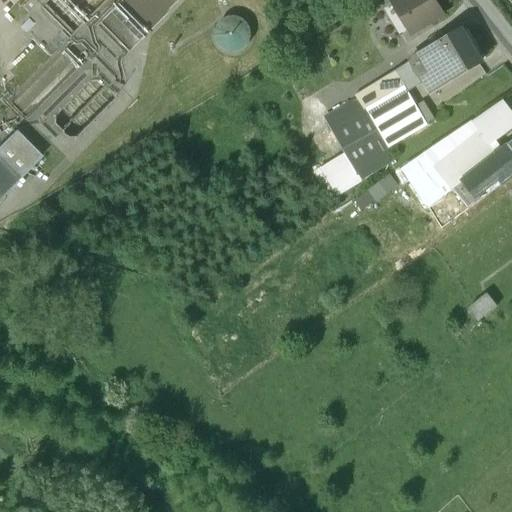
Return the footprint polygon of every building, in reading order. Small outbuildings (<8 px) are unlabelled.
[(382,0),(388,9),(396,4),(396,3),(401,0),(382,0)] [(401,0),(396,3),(396,4),(413,33),(445,14),(436,0),(401,0)] [(410,59),(412,62),(424,83),(431,95),(486,62),(464,26),(410,59)] [(410,91),(424,83),(412,62),(357,94),(358,97),(325,116),(346,153),(321,167),(338,196),(393,164),(386,151),(429,125),(429,123),(436,119),(426,102),(419,106),(410,91)] [(511,129),(511,109),(505,102),(475,122),(482,132),(492,144),(495,142),(511,129)] [(13,131),(0,143),(0,193),(38,157),(13,131)] [(492,144),(482,132),(437,168),(455,190),(467,180),(503,151),(495,142),(492,144)] [(511,143),(503,151),(467,180),(479,196),(501,179),(504,184),(511,178),(511,143)] [(469,305),(479,320),(500,305),(490,290),(469,305)]
